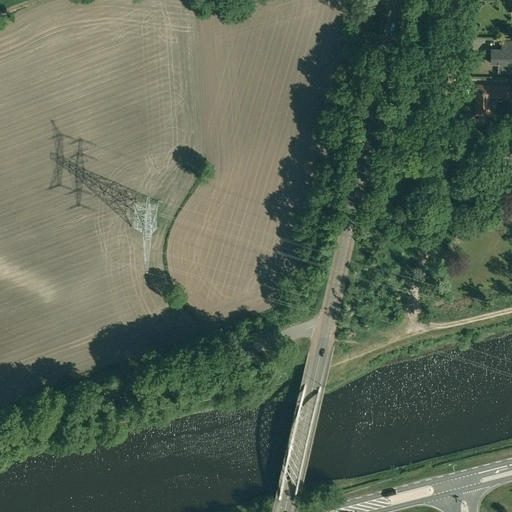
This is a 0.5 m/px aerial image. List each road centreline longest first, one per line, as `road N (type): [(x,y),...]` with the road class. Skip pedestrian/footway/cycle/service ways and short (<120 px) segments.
road 1 (unclassified): [(0,432),(167,370),(327,328)]
road 2 (secondary): [(327,328),(401,0)]
road 3 (residential): [(438,203),(448,0)]
road 4 (secondary): [(284,511),(327,328)]
road 5 (primary): [(454,476),(310,511)]
